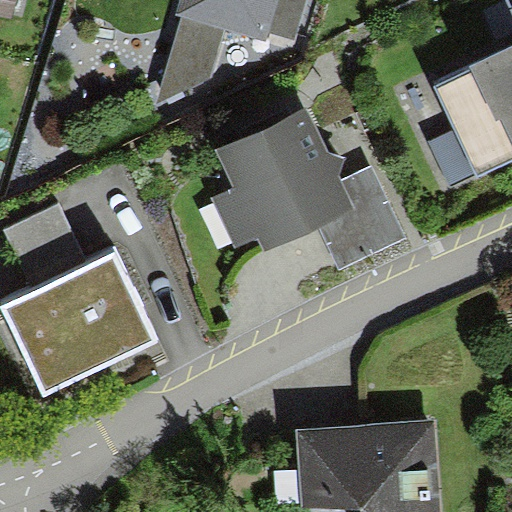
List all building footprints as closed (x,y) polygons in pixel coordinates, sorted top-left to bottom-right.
[(0,0),(0,19),(13,23),(19,0),(0,0)] [(180,0),(176,15),(182,17),(157,103),(211,76),(225,30),(268,41),(270,32),(297,40),(308,0),(180,0)] [(476,173),(478,178),(511,160),(511,47),(437,84),(459,129),(431,143),(452,185),(476,173)] [(236,189),(214,198),(235,247),(260,238),(265,249),(319,225),(354,208),(341,182),(338,176),(345,158),(328,152),(306,109),(217,148),(236,189)] [(371,167),(341,182),(354,208),(319,225),(340,268),(405,236),(371,167)] [(5,230),(37,291),(90,265),(59,205),(5,230)] [(37,291),(2,308),(44,394),(157,338),(114,252),(90,265),(37,291)] [(439,511),(433,420),(300,429),(305,511),(364,507),(364,511),(439,511)]
